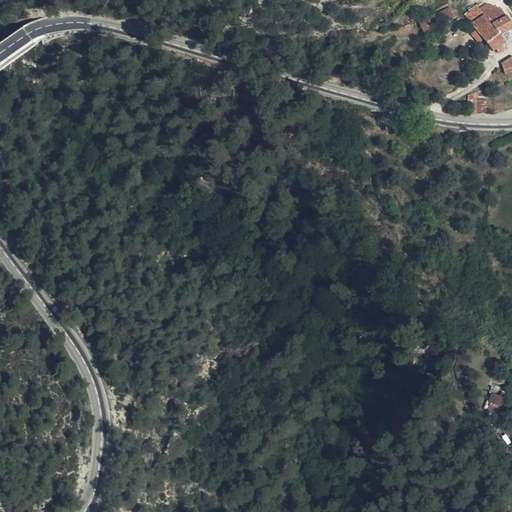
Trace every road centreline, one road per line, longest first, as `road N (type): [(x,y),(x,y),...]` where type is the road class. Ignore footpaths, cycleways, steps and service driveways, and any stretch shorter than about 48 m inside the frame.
road 1 (tertiary): [(511,123),(433,117),(112,25),(51,25),(0,57)]
road 2 (tertiary): [(0,245),(84,358),(97,392),(100,458),(85,511)]
